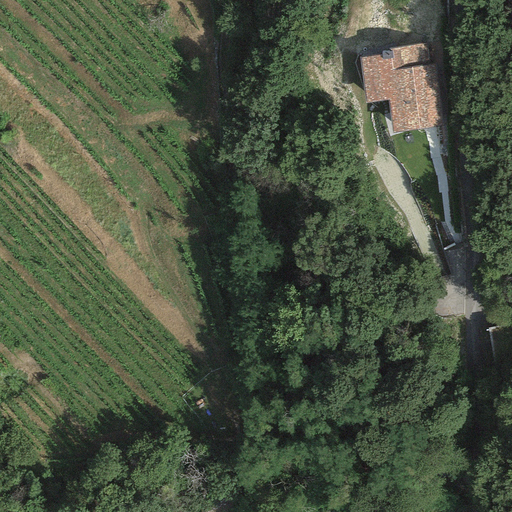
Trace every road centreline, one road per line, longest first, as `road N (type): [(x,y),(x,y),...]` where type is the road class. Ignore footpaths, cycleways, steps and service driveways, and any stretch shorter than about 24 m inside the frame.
road 1 (track): [(258,511),(255,317),(228,137),(225,0)]
road 2 (unclassified): [(460,0),(470,317),(487,511)]
